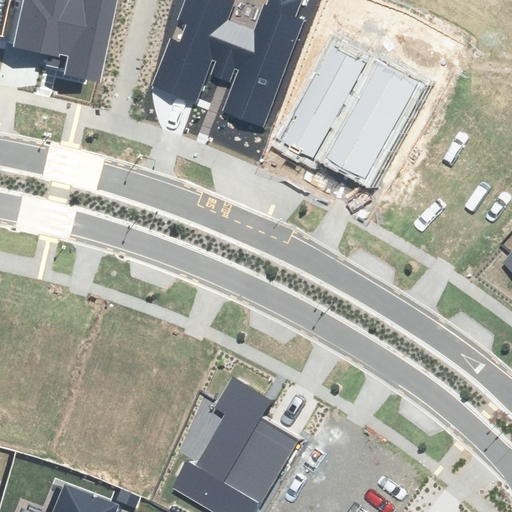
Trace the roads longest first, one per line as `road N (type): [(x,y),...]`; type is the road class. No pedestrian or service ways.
road 1 (tertiary): [(511,463),(369,351),(239,281),(86,224),(0,205)]
road 2 (tertiary): [(0,149),(180,198),(274,239),(391,302),(511,394)]
